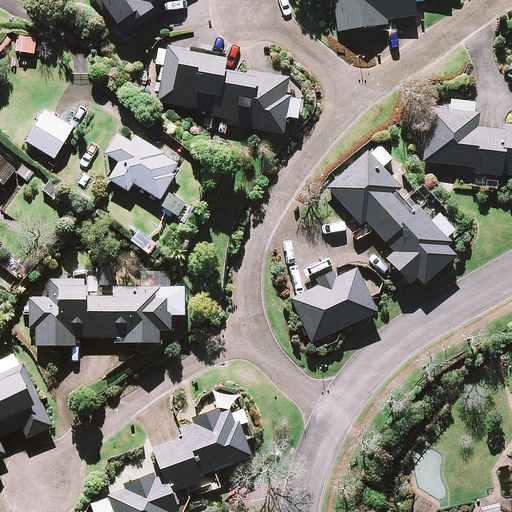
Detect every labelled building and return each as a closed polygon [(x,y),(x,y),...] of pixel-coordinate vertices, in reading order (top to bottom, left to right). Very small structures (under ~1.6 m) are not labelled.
[(99,0),(119,28),(124,24),(128,30),(155,11),(151,6),(160,0),(99,0)] [(334,0),(338,33),(387,27),(387,21),(417,17),(414,0),(334,0)] [(229,61),(168,49),(168,52),(159,50),(156,66),(165,68),(158,102),(229,115),(227,125),(284,135),(287,118),(299,121),(302,101),(286,98),(289,81),(227,69),(229,61)] [(475,169),(474,175),(504,178),(504,175),(511,176),(511,126),(504,125),(504,131),(476,128),(478,115),(474,115),(476,103),(452,100),(451,112),(429,109),(422,162),(475,169)] [(74,130),(46,112),(27,142),(55,160),(74,130)] [(182,167),(136,137),(131,144),(119,136),(106,155),(120,164),(109,181),(129,193),(134,185),(162,203),(159,206),(186,223),(194,210),(166,192),(182,167)] [(393,171),(389,174),(384,168),(393,160),(381,146),(371,154),(368,150),(326,187),(360,225),(365,221),(395,254),(389,260),(411,284),(417,279),(424,286),(457,257),(446,245),(459,234),(425,195),(413,205),(406,198),(413,193),(393,171)] [(0,184),(1,183),(5,186),(18,170),(0,154),(0,184)] [(378,313),(358,269),(337,279),(334,274),(319,281),(321,286),(291,300),(312,344),(378,313)] [(112,297),(103,297),(103,288),(87,287),(87,281),(46,280),(30,295),(29,328),(37,328),(37,346),(76,348),(76,337),(125,339),(125,343),(160,344),(160,332),(172,332),(172,316),(185,316),(186,289),(113,286),(112,297)] [(53,426),(14,354),(0,361),(0,450),(3,449),(0,443),(0,439),(22,428),(28,440),(53,426)] [(249,422),(244,410),(232,414),(231,411),(222,414),(220,409),(192,420),(194,424),(177,431),(179,439),(153,448),(162,472),(124,486),(126,490),(88,504),(91,511),(178,511),(181,511),(174,492),(204,481),(208,492),(221,487),(215,471),(252,457),(240,425),(249,422)]
